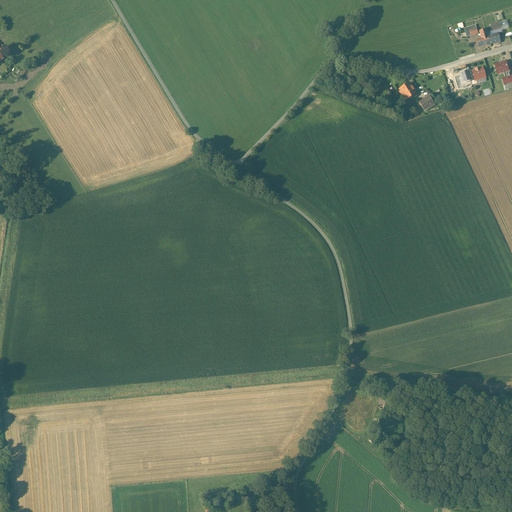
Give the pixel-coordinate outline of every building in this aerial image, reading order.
[(475,25),(464,29),(466,37),(471,36),(469,30),(476,28),(475,25)] [(497,34),(487,37),(489,45),(496,43),(496,44),(500,43),(497,34)] [(481,38),(476,40),(478,48),(489,45),(487,37),(481,38)] [(505,62),(502,63),(495,65),(497,74),(504,72),(508,71),(505,62)] [(478,69),(475,70),(472,71),(473,75),(475,81),(476,80),(485,78),(482,68),(479,69),(478,69)] [(475,81),(473,75),(469,76),(472,86),(477,84),(476,80),(475,81)] [(505,78),(502,79),(504,85),(511,82),(511,76),(509,77),(505,78)] [(416,94),(409,83),(399,90),(401,92),(400,93),(401,96),(402,95),(406,100),(416,94)] [(429,96),(419,102),(424,110),(434,104),(429,96)]
